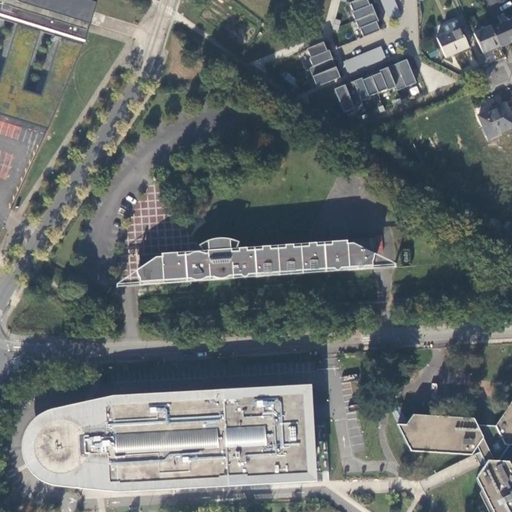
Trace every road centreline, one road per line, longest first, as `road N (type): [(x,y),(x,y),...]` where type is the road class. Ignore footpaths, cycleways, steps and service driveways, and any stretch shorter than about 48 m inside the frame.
road 1 (unclassified): [(0,354),(511,326)]
road 2 (unclassified): [(171,0),(143,80),(0,301)]
